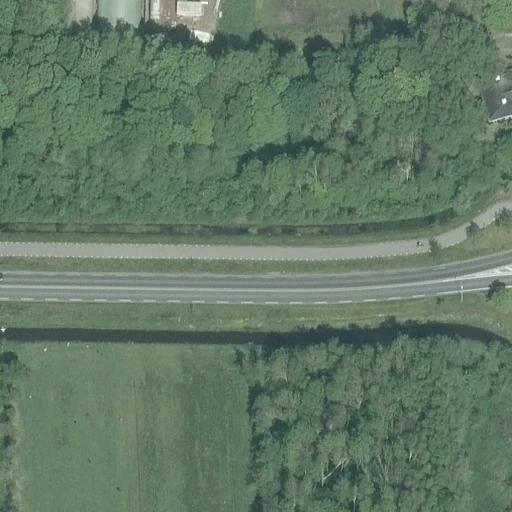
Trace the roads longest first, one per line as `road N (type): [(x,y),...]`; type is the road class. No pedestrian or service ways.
road 1 (track): [(511,142),(324,146),(128,164),(26,162),(0,150)]
road 2 (tertiary): [(0,286),(340,289),(511,269)]
